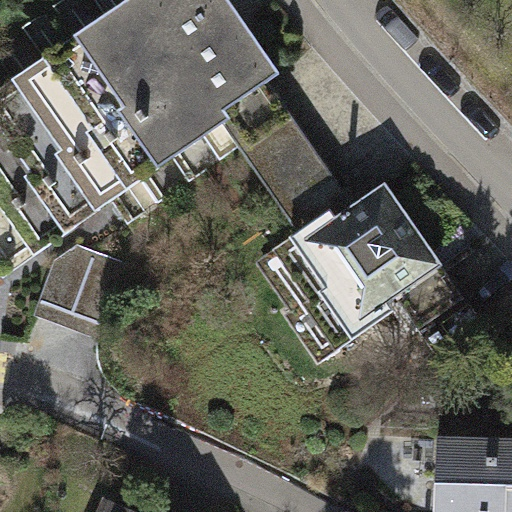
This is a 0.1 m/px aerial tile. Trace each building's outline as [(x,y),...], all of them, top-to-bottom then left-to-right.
[(222,123),(247,162),(289,129),(257,95),(271,86),(204,0),(143,0),(133,6),(222,123)] [(222,123),(133,6),(59,58),(147,181),(222,123)] [(147,181),(59,58),(21,82),(106,207),(147,181)] [(106,207),(21,82),(0,95),(0,133),(69,233),(106,207)] [(69,233),(0,133),(0,202),(38,256),(69,233)] [(462,293),(384,192),(337,228),(323,211),(267,254),(339,347),(397,302),(417,328),(462,293)] [(38,256),(0,202),(0,274),(5,281),(38,256)] [(511,511),(511,425),(435,423),(432,511),(511,511)] [(132,511),(107,500),(101,511),(132,511)]
